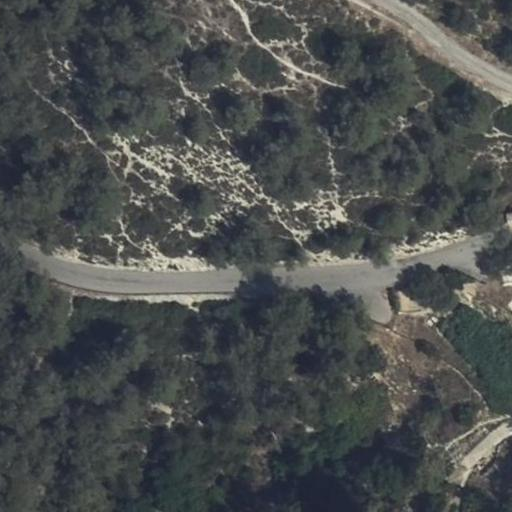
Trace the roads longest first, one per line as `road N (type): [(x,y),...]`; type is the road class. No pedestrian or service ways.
road 1 (unclassified): [(511,239),(372,270),(200,277),(108,276),(25,253),(0,235)]
road 2 (track): [(511,83),(458,56),(383,0)]
